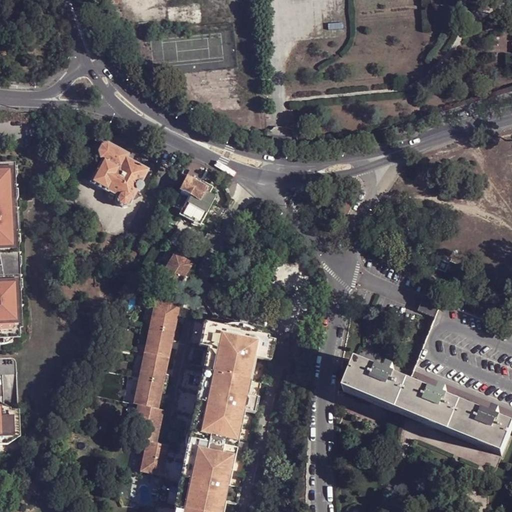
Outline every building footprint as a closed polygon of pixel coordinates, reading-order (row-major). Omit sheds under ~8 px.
[(89,181),(106,191),(107,190),(116,195),(115,198),(116,204),(122,207),(129,205),(137,188),(138,189),(141,189),(142,185),(142,182),(141,182),(148,169),(125,158),(127,153),(107,143),(101,144),(97,151),(99,157),(102,158),(89,181)] [(14,157),(0,157),(0,334),(17,334),(16,324),(21,324),(14,157)] [(181,220),(192,226),(197,216),(203,219),(216,195),(209,192),(212,186),(200,179),(206,168),(200,163),(188,160),(182,174),(185,175),(177,193),(193,201),(190,207),(188,207),(181,220)] [(197,216),(192,226),(198,229),(203,219),(197,216)] [(172,254),(157,279),(173,289),(188,264),(172,254)] [(439,271),(448,274),(449,273),(451,266),(443,262),(439,271)] [(451,266),(449,273),(457,276),(459,269),(451,266)] [(176,305),(153,301),(148,326),(176,331),(178,321),(173,320),(176,305)] [(266,334),(191,320),(173,420),(184,422),(181,439),(179,455),(174,454),(167,452),(162,476),(155,511),(236,511),(238,503),(241,483),(248,450),(249,442),(257,404),(258,396),(262,378),(264,363),(265,358),(269,359),(274,339),(266,337),(266,334)] [(176,331),(148,326),(144,353),(167,357),(170,340),(174,341),(176,331)] [(167,357),(144,353),(139,380),(166,385),(168,375),(164,374),(167,357)] [(511,437),(511,425),(499,420),(501,414),(494,412),(492,417),(463,406),(446,399),(449,393),(442,391),(440,396),(409,385),(394,378),(395,372),(389,369),(387,375),(357,364),(346,391),(345,394),(353,397),(354,394),(390,409),(388,411),(398,415),(405,418),(407,415),(443,430),(442,433),(451,436),(459,439),(460,437),(496,450),(494,454),(504,458),(505,454),(511,437)] [(166,385),(139,380),(134,405),(138,405),(157,409),(160,393),(165,394),(166,385)] [(390,409),(354,394),(353,397),(388,411),(390,409)] [(157,409),(138,405),(135,425),(142,426),(140,441),(146,442),(157,444),(157,440),(163,410),(157,409)] [(0,431),(12,431),(10,411),(0,412),(0,431)] [(443,430),(407,415),(405,418),(442,433),(443,430)] [(496,450),(460,437),(459,439),(494,454),(496,450)] [(157,444),(146,442),(143,458),(145,458),(143,472),(162,476),(167,452),(168,446),(157,444)]
